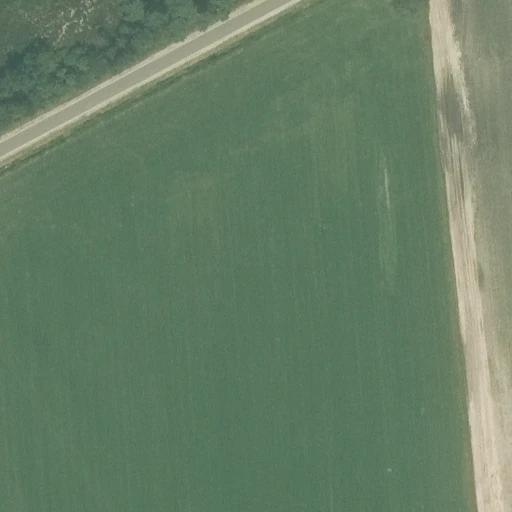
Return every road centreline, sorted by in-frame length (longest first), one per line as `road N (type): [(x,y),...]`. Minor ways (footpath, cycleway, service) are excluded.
road 1 (track): [(462,0),(503,511)]
road 2 (unclassified): [(283,0),(0,151)]
